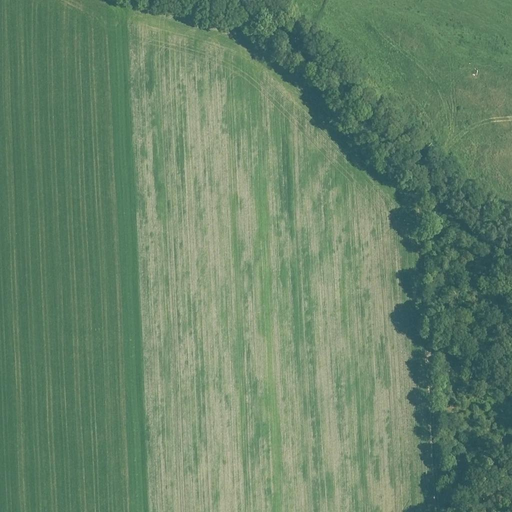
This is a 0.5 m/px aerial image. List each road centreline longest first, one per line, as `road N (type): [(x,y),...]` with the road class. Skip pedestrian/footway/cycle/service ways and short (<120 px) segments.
road 1 (track): [(127,0),(249,37),(417,197)]
road 2 (track): [(436,163),(417,197),(435,511)]
